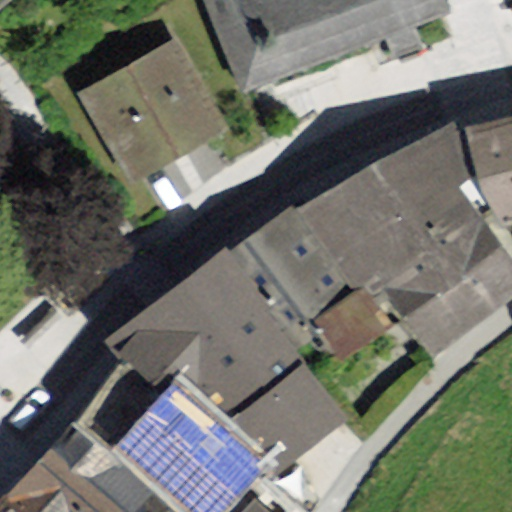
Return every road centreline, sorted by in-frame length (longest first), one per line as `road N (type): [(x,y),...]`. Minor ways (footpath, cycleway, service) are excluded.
road 1 (residential): [(0,443),(195,252),(296,172),(379,131),(511,89)]
road 2 (track): [(511,321),(435,374),(329,511)]
